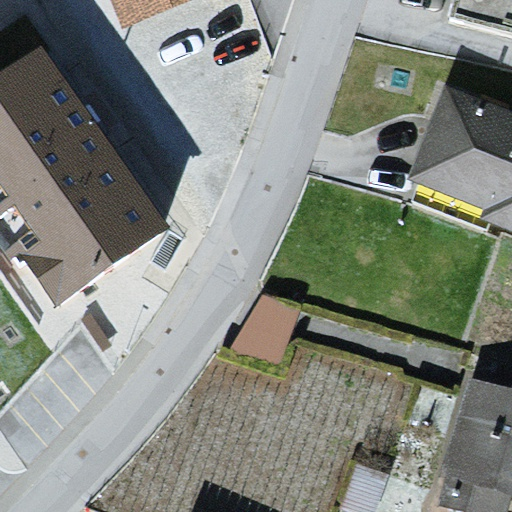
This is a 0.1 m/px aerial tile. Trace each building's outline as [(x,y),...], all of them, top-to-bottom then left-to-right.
[(116,0),(120,9),(142,0),(116,0)] [(511,29),(511,0),(463,0),(459,15),(511,29)] [(42,68),(0,97),(0,243),(59,327),(170,249),(42,68)] [(511,123),(446,98),(412,189),(484,220),(480,231),(511,246),(511,123)] [(240,351),(284,364),(302,301),(258,288),(240,351)] [(511,404),(474,393),(444,488),(511,509),(511,404)]
